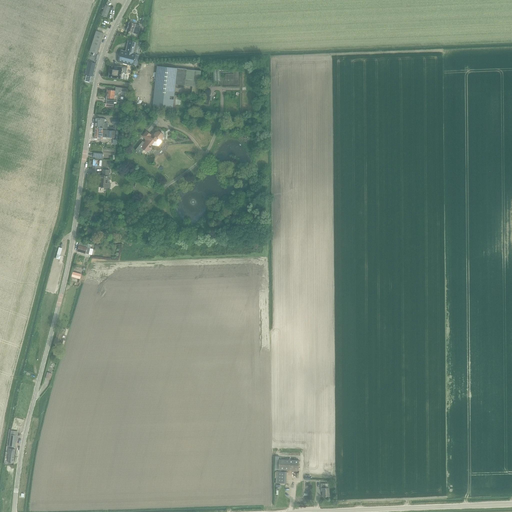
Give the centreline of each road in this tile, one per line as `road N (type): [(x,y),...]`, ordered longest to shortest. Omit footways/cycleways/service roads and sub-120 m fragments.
road 1 (unclassified): [(13,511),(65,272),(92,96),(128,0)]
road 2 (unclassified): [(253,511),(511,502)]
road 3 (unknown): [(220,112),(210,145),(127,222),(89,232),(75,214)]
